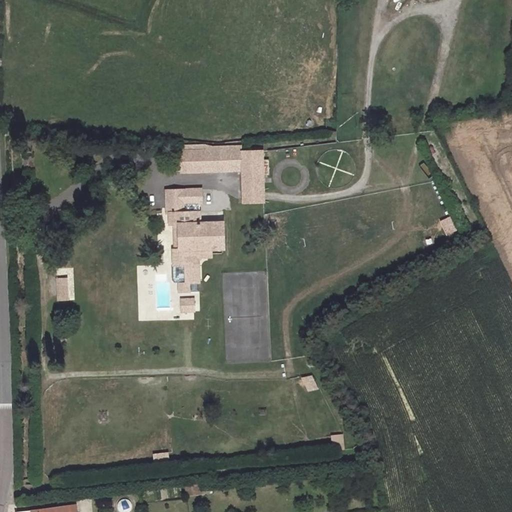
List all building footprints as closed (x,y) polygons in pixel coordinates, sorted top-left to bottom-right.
[(203,154),(177,155),(177,176),(204,175),(203,154)] [(261,181),(260,155),(239,156),(240,181),(261,181)] [(33,169),(33,158),(23,158),(23,168),(33,169)] [(261,181),(240,181),(241,206),(261,205),(261,181)] [(169,266),(171,265),(177,265),(179,285),(173,285),(173,295),(184,295),(183,286),(194,285),(193,260),(206,259),(206,251),(219,250),(218,226),(197,226),(197,215),(182,216),(181,207),(199,207),(199,192),(162,193),(162,200),(162,215),(166,216),(166,226),(169,226),(175,226),(177,251),(171,251),(167,251),(169,266)] [(445,236),(456,232),(450,217),(439,221),(445,236)] [(55,279),(56,302),(68,301),(67,278),(55,279)] [(195,298),(179,298),(179,313),(195,313),(195,298)] [(306,393),(317,389),(312,374),(301,378),(306,393)] [(328,458),(339,456),(336,440),(326,441),(328,458)] [(152,454),(153,462),(168,461),(168,453),(152,454)] [(184,487),(185,496),(199,495),(198,486),(184,487)] [(118,501),(119,511),(126,511),(131,511),(129,499),(118,501)]
